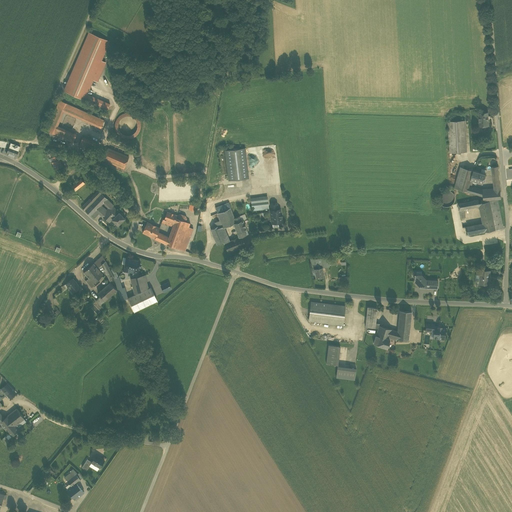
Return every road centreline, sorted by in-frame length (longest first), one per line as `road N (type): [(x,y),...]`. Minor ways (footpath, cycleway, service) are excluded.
road 1 (unclassified): [(485,0),(507,229),(506,305)]
road 2 (tertiary): [(506,305),(355,296),(235,272)]
road 3 (tertiary): [(235,272),(126,247),(50,185),(0,157)]
road 4 (unclassified): [(140,511),(235,272)]
road 5 (track): [(33,142),(83,154),(135,221),(126,247)]
road 6 (track): [(95,0),(33,142)]
